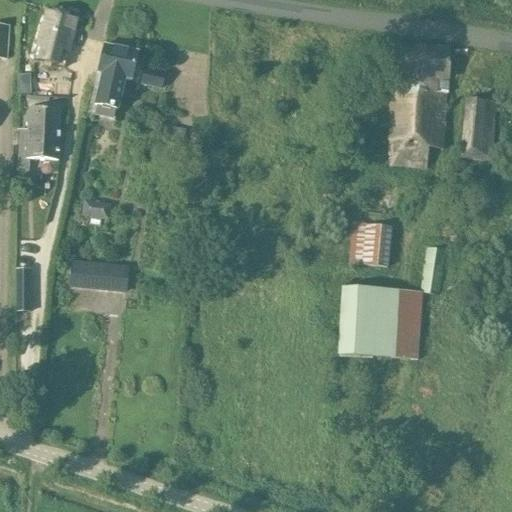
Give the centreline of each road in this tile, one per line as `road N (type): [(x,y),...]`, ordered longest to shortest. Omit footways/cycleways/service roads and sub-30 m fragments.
road 1 (tertiary): [(511,58),(217,0)]
road 2 (unclassified): [(0,456),(172,511)]
